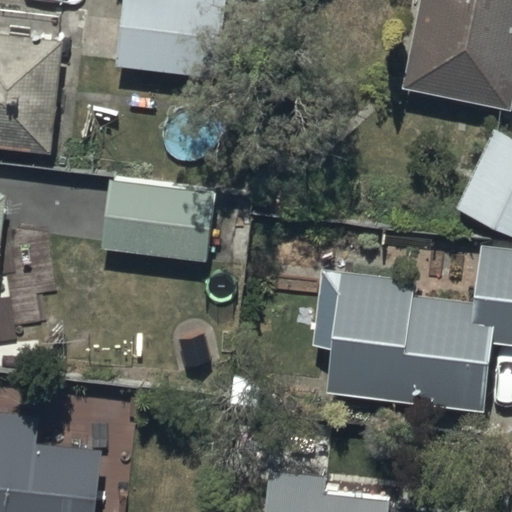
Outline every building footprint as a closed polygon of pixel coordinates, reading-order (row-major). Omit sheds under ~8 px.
[(125,0),(120,63),(222,72),(228,0),(125,0)] [(511,0),(421,0),(405,84),(511,105),(511,0)] [(0,140),(56,148),(66,35),(0,27),(0,140)] [(511,228),(511,132),(496,125),(458,203),(511,228)] [(139,165),(138,179),(113,176),(106,243),(208,254),(214,189),(158,182),(160,167),(139,165)] [(511,244),(482,241),(476,298),(416,291),(418,275),(321,265),(314,339),(334,341),(330,390),(486,407),(493,339),(511,341),(511,244)] [(98,511),(104,463),(89,443),(38,438),(41,411),(0,406),(0,511),(98,511)] [(329,470),(270,466),(266,511),(389,511),(390,495),(328,490),(329,470)]
